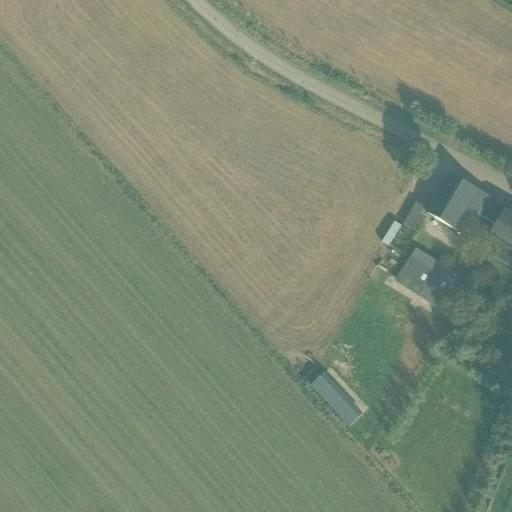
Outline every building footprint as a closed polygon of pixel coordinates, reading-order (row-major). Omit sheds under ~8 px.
[(511,251),(511,211),(449,175),(426,214),(468,239),(484,211),(498,220),(488,237),(511,251)] [(428,210),(414,203),(402,225),(415,233),(428,210)] [(450,308),(466,282),(414,249),(394,282),(444,315),(455,322),(460,314),(450,308)] [(319,377),(310,386),(348,427),(358,418),(319,377)] [(492,390),(485,401),(495,407),(502,397),(492,390)]
